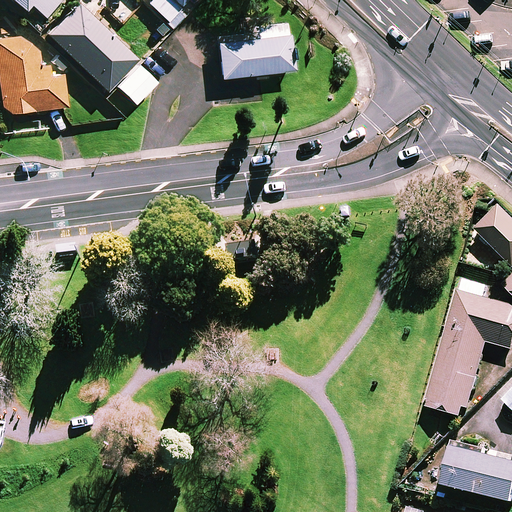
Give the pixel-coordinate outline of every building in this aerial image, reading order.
[(7,0),(23,13),(28,7),(44,20),(60,0),(7,0)] [(186,0),(152,0),(148,5),(165,22),(186,0)] [(134,62),(76,7),(46,38),(104,94),(134,62)] [(291,73),(286,25),(255,28),(256,40),(216,44),(219,81),(291,73)] [(65,108),(60,76),(49,78),(47,66),(37,68),(35,54),(17,39),(0,41),(0,107),(1,117),(65,108)] [(154,86),(136,68),(115,88),(133,106),(154,86)] [(511,218),(502,209),(478,233),(511,267),(511,218)] [(79,244),(56,245),(57,258),(79,257),(79,244)] [(427,410),(462,420),(465,410),(470,411),(488,345),(511,351),(511,308),(484,301),(488,288),(463,281),(427,410)] [(511,453),(493,449),(491,454),(466,448),(458,446),(447,490),(511,506),(511,453)]
